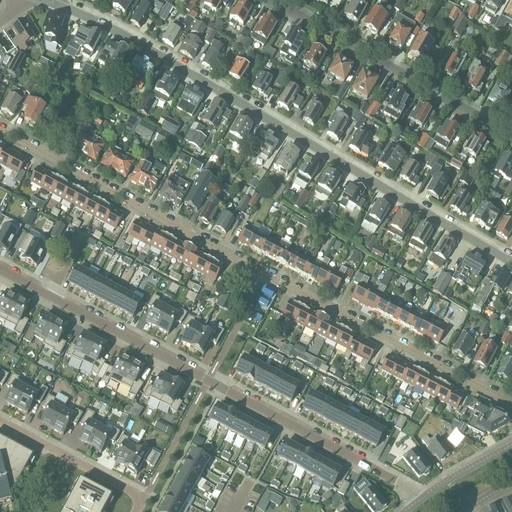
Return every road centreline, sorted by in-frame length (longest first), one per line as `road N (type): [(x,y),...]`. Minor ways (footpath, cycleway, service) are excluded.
road 1 (residential): [(511,403),(0,129)]
road 2 (residential): [(511,263),(140,45),(38,0)]
road 3 (residential): [(511,136),(270,0)]
road 4 (residential): [(427,496),(207,381)]
road 5 (residential): [(207,381),(0,270)]
road 6 (residential): [(144,498),(0,422)]
road 7 (residential): [(207,381),(144,498)]
